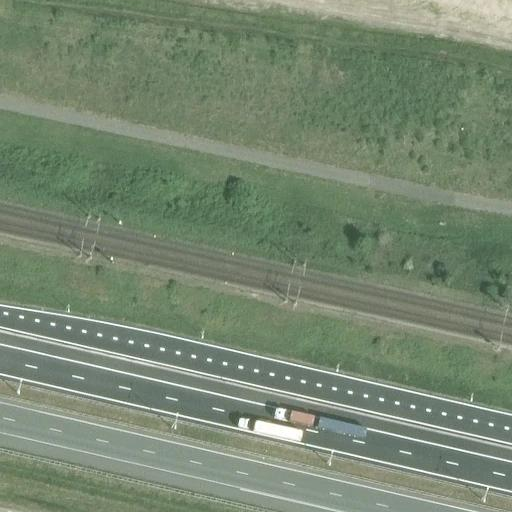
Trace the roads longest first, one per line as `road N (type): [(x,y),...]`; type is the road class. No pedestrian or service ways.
road 1 (motorway): [(511,477),(0,359)]
road 2 (primary): [(511,436),(0,322)]
road 3 (motorway): [(0,417),(409,511)]
